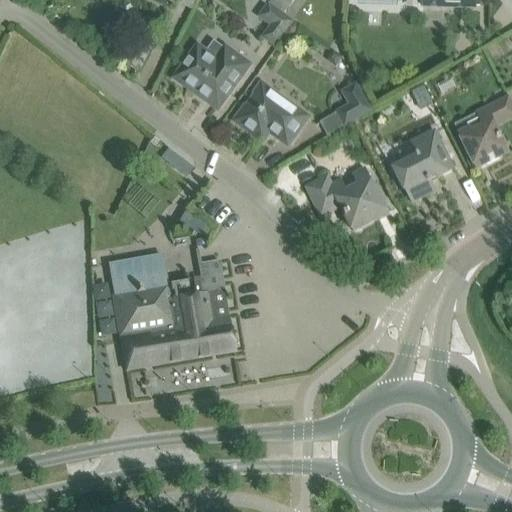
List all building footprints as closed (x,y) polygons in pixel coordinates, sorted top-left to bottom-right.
[(420,0),(421,7),(475,9),(475,0),(420,0)] [(293,23),(268,5),(260,18),(272,26),(263,39),(275,48),(293,23)] [(176,79),(217,109),(248,66),(226,50),(225,51),(214,43),(206,54),(198,49),(176,79)] [(335,113),(345,128),(372,112),(356,83),(340,92),(348,105),(335,113)] [(236,122),(263,141),(269,132),(288,145),(307,119),(262,87),(236,122)] [(477,115),(481,123),(458,135),(468,153),(477,171),(502,158),(496,144),(503,141),(496,128),(511,119),(511,105),(508,98),(491,107),(477,115)] [(418,158),(394,170),(411,204),(436,191),(431,183),(454,171),(445,153),(435,132),(411,144),(418,158)] [(357,186),(346,191),(341,180),(330,185),(327,179),(307,189),(321,217),(341,208),(346,218),(354,215),(361,229),(388,215),(365,170),(352,177),(357,186)] [(206,227),(185,214),(179,224),(200,237),(206,227)] [(196,253),(201,277),(193,278),(187,280),(187,283),(166,287),(162,255),(109,266),(114,296),(113,296),(126,371),(234,352),(228,317),(227,317),(218,260),(201,264),(198,253),(196,253)]
